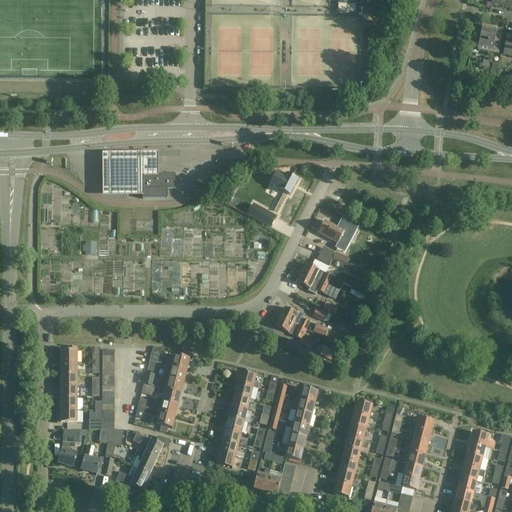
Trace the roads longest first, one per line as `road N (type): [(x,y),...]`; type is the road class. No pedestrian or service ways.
road 1 (residential): [(42,511),(48,317),(254,308),(333,165)]
road 2 (secondary): [(407,130),(10,135)]
road 3 (secondary): [(23,152),(283,136),(405,152)]
road 4 (residential): [(7,511),(9,264)]
road 5 (residential): [(407,130),(429,0)]
